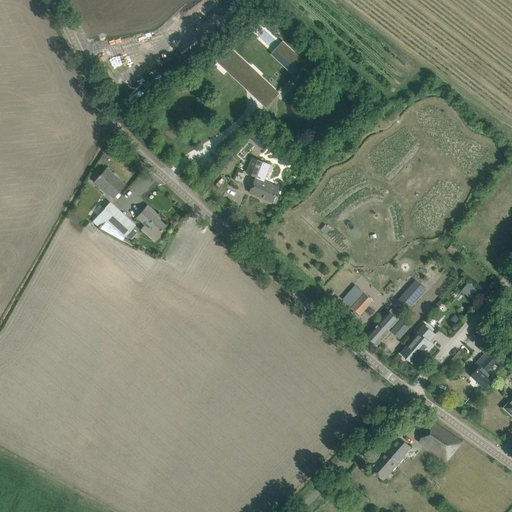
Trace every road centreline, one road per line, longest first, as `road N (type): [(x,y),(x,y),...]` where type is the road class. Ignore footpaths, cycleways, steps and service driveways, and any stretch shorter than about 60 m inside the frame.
road 1 (unclassified): [(409,389),(130,141),(53,0)]
road 2 (unclassified): [(292,511),(409,389)]
road 3 (track): [(414,393),(511,278)]
road 4 (unclassified): [(409,389),(511,465)]
